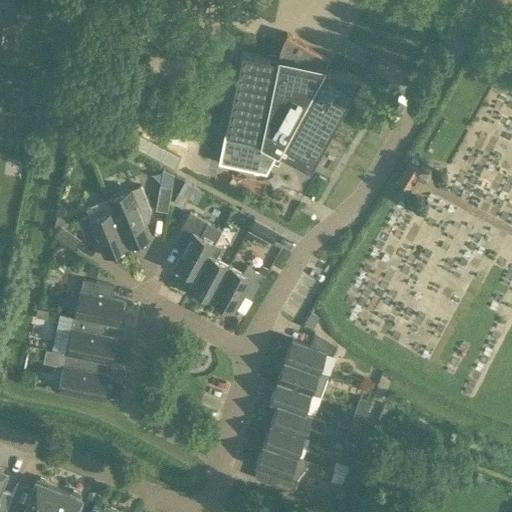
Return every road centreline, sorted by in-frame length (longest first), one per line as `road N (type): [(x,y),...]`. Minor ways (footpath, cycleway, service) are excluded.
road 1 (residential): [(483,0),(362,197),(305,245),(254,351)]
road 2 (residential): [(225,454),(133,403),(146,339),(157,304),(254,351)]
road 3 (residential): [(145,490),(0,428)]
